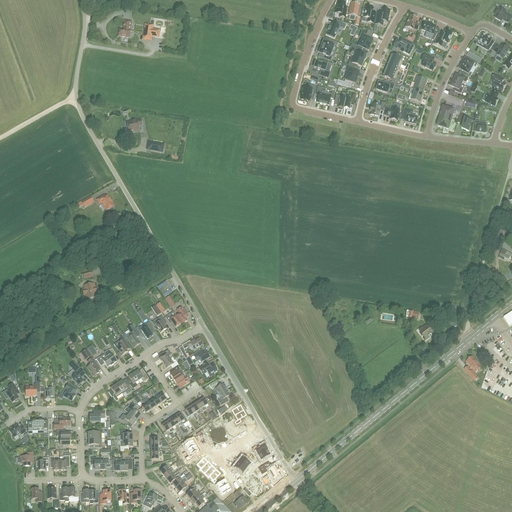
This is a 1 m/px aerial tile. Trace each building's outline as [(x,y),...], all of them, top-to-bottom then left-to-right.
[(345,3),(338,2),(337,9),(336,9),(335,13),(340,14),(340,17),(345,18),(347,8),(344,7),(345,3)] [(349,15),(357,17),(359,5),(351,4),(349,15)] [(373,24),(376,13),(372,12),(373,8),(366,7),(364,18),(368,19),(367,23),(373,24)] [(497,8),(496,11),(494,14),(496,15),(495,18),(501,22),(503,19),(509,23),(511,17),(506,14),(507,13),(500,9),(500,10),(497,8)] [(377,18),(376,24),(382,26),(383,21),(387,22),(390,11),(382,10),(382,14),(378,14),(377,18)] [(420,25),(415,23),(417,19),(415,18),(416,17),(412,16),(412,17),(410,16),(408,23),(407,23),(405,27),(413,30),(413,29),(418,31),(420,25)] [(123,28),(131,29),(132,22),(124,21),(123,28)] [(337,26),(334,24),(332,23),(330,27),(329,27),(328,30),(329,31),(327,35),(334,38),(335,37),(336,35),(335,35),(339,27),(344,29),(346,25),(338,22),(337,26)] [(433,41),(437,33),(434,32),(436,26),(425,22),(425,23),(424,23),(423,26),(424,26),(422,30),(430,33),(428,38),(433,41)] [(143,39),(143,40),(146,40),(151,41),(152,36),(155,37),(159,37),(160,30),(156,30),(153,29),(154,25),(152,25),(145,24),(144,35),(143,39)] [(130,31),(131,29),(123,28),(123,30),(120,29),(119,36),(130,38),(131,31),(130,31)] [(440,32),(438,38),(435,44),(441,47),(443,42),(447,44),(448,43),(449,44),(450,40),(449,40),(452,33),(449,32),(450,31),(446,29),(446,30),(445,30),(444,34),(440,32)] [(360,41),(370,45),(371,44),(372,45),(373,41),(372,41),(373,40),(366,37),(367,34),(361,31),(359,37),(361,38),(360,41)] [(488,51),(492,46),(489,45),(492,39),(482,34),(482,35),(481,35),(479,37),(480,38),(478,41),(485,45),(483,49),(488,51)] [(402,39),(400,42),(397,40),(396,41),(395,42),(394,43),(394,45),(393,47),(403,52),(405,48),(409,50),(412,44),(402,39)] [(322,46),(321,47),(332,52),(334,47),(336,48),(337,44),(330,41),(329,44),(324,42),(323,41),(323,42),(322,42),(321,45),(322,46)] [(370,47),(370,45),(360,41),(356,49),(360,51),(362,48),(368,51),(368,50),(369,51),(371,47),(370,47)] [(503,46),(501,48),(496,45),(493,50),(498,54),(497,55),(503,59),(509,50),(503,46)] [(330,56),(332,52),(321,47),(320,49),(319,49),(318,53),(319,53),(319,54),(320,54),(323,55),(324,56),(323,59),(331,61),(332,57),(330,56)] [(364,55),(359,53),(360,51),(356,49),(354,48),(353,51),(355,52),(353,57),(351,57),(363,62),(364,59),(365,60),(366,57),(365,56),(366,56),(364,55)] [(434,59),(432,58),(424,54),(421,60),(424,62),(422,66),(433,71),(434,68),(435,68),(436,66),(436,65),(436,64),(433,63),(434,59)] [(392,55),(390,60),(401,65),(403,62),(400,61),(401,58),(392,55)] [(511,56),(511,55),(503,66),(508,70),(511,65),(511,56)] [(348,65),(353,67),(354,65),(357,66),(361,67),(363,62),(351,57),(348,65)] [(463,60),(461,64),(472,69),(473,67),(476,68),(478,63),(473,60),(471,62),(465,59),(464,61),(463,60)] [(328,78),(330,72),(325,71),(327,64),(318,61),(315,60),(314,63),(315,64),(314,68),(317,69),(320,70),(321,70),(319,75),(328,78)] [(400,68),(401,65),(390,60),(387,66),(396,69),(397,67),(400,68)] [(472,69),(461,64),(460,67),(461,67),(459,70),(465,73),(464,75),(465,76),(468,78),(469,78),(472,74),(470,72),(472,69)] [(348,72),(347,75),(357,78),(358,77),(359,77),(360,74),(359,73),(352,70),(353,67),(348,65),(346,71),(348,72)] [(396,71),(396,69),(387,66),(385,71),(397,76),(398,72),(396,71)] [(397,76),(385,71),(383,77),(392,80),(393,78),(395,79),(397,76)] [(357,78),(347,75),(345,81),(355,84),(357,78)] [(468,78),(465,76),(462,75),(461,78),(456,75),(454,81),(462,85),(464,82),(466,83),(468,78)] [(506,85),(503,84),(505,80),(495,75),(491,81),(495,82),(492,87),(503,92),(506,85)] [(415,83),(425,87),(427,80),(417,77),(415,83)] [(460,88),(462,85),(454,81),(451,87),(456,89),(455,91),(461,94),(463,89),(460,88)] [(376,87),(377,87),(376,90),(387,94),(389,89),(393,90),(394,85),(389,83),(388,86),(383,84),(379,83),(378,83),(377,83),(376,87)] [(422,93),(425,87),(415,83),(412,90),(415,90),(422,93)] [(482,87),(475,83),(471,91),(478,95),(482,87)] [(301,95),(302,95),(301,100),(309,101),(309,102),(309,101),(310,97),(312,97),(315,86),(310,85),(309,89),(303,88),(303,87),(303,88),(301,95)] [(318,87),(316,95),(319,96),(317,103),(319,104),(323,105),(326,93),(320,91),(321,88),(318,87)] [(413,95),(422,99),(423,93),(422,93),(415,90),(413,95)] [(496,99),(497,98),(498,95),(492,92),(490,96),(488,96),(485,102),(495,107),(498,100),(496,99)] [(326,93),(323,105),(326,106),(326,105),(329,106),(330,99),(333,99),(335,94),(332,93),(331,94),(326,93)] [(339,101),(338,106),(338,108),(339,108),(339,109),(342,110),(342,109),(343,109),(346,98),(346,97),(336,95),(335,100),(339,101)] [(420,104),(422,99),(413,95),(411,101),(420,104)] [(354,105),(355,98),(352,98),(351,100),(346,98),(343,109),(344,109),(347,109),(347,110),(349,110),(350,108),(351,104),(354,105)] [(370,115),(378,117),(380,110),(383,110),(385,103),(381,102),(380,106),(373,104),(372,108),(371,108),(370,111),(371,112),(370,115)] [(443,107),(441,116),(437,126),(449,130),(454,110),(443,107)] [(390,120),(397,121),(400,110),(393,109),(392,110),(386,109),(385,115),(391,117),(390,120)] [(409,116),(410,111),(404,110),(403,116),(406,117),(405,123),(416,125),(417,118),(409,116)] [(463,116),(461,122),(464,122),(462,130),(463,130),(462,131),(466,132),(466,131),(469,132),(472,121),(467,120),(468,117),(463,116)] [(126,123),(127,127),(126,127),(126,128),(126,129),(127,130),(128,130),(129,133),(140,131),(139,127),(142,126),(141,120),(137,121),(137,120),(126,123)] [(149,121),(147,129),(162,131),(163,123),(149,121)] [(487,126),(486,126),(479,125),(480,122),(475,121),(473,127),(476,127),(475,133),(486,134),(486,133),(487,133),(488,129),(487,129),(487,126)] [(147,149),(147,150),(151,151),(162,153),(164,145),(153,143),(149,142),(148,142),(147,149)] [(97,200),(99,204),(101,202),(106,211),(109,210),(110,210),(111,210),(112,210),(113,210),(113,209),(114,209),(114,208),(114,207),(108,196),(105,198),(104,196),(97,200)] [(91,197),(81,203),(78,205),(80,209),(84,206),(84,208),(94,202),(91,197)] [(507,252),(502,250),(499,256),(509,261),(510,257),(509,257),(510,254),(507,253),(507,252)] [(93,256),(94,257),(99,260),(102,262),(105,258),(95,252),(93,256)] [(84,280),(94,277),(92,268),(82,271),(84,280)] [(164,297),(170,293),(171,290),(166,283),(158,288),(164,297)] [(85,288),(83,288),(83,292),(84,296),(86,295),(87,299),(97,297),(96,293),(98,293),(98,290),(97,286),(94,286),(94,284),(84,286),(85,288)] [(161,313),(165,311),(160,303),(156,306),(161,313)] [(156,306),(152,308),(157,316),(161,313),(156,306)] [(188,317),(183,309),(182,308),(177,311),(179,315),(176,317),(173,312),(176,316),(181,324),(181,325),(187,321),(185,319),(188,317)] [(71,314),(72,316),(73,317),(70,319),(72,322),(81,317),(77,311),(71,314)] [(409,318),(418,320),(419,313),(410,311),(409,318)] [(173,312),(170,314),(165,317),(169,323),(172,321),(176,327),(181,324),(176,316),(173,312)] [(162,322),(164,320),(162,316),(156,320),(158,323),(155,325),(160,333),(166,329),(162,322)] [(152,336),(151,334),(149,330),(152,328),(148,322),(143,326),(139,328),(141,331),(147,339),(152,336)] [(434,334),(434,333),(434,332),(433,332),(431,331),(432,329),(429,328),(427,325),(422,329),(421,329),(420,330),(420,331),(419,331),(421,334),(421,336),(423,336),(424,338),(423,339),(425,341),(426,341),(429,338),(430,338),(431,337),(431,336),(434,334)] [(132,326),(128,329),(132,336),(128,339),(134,348),(140,344),(134,336),(137,334),(132,326)] [(121,356),(127,352),(127,351),(129,349),(123,340),(118,343),(120,347),(117,349),(119,352),(119,353),(121,356)] [(192,342),(190,343),(189,342),(182,346),(182,347),(184,350),(189,347),(189,348),(192,346),(194,351),(203,346),(199,340),(193,343),(192,342)] [(184,350),(182,347),(179,348),(185,359),(187,358),(185,353),(185,352),(184,350)] [(105,354),(112,366),(114,365),(114,364),(116,362),(113,356),(115,354),(112,349),(104,354),(105,354)] [(87,350),(81,354),(82,356),(85,360),(91,356),(88,352),(87,350)] [(163,364),(170,359),(168,356),(171,354),(168,350),(163,353),(165,356),(159,359),(163,364)] [(199,366),(202,363),(202,362),(209,358),(206,352),(201,355),(199,352),(193,356),(199,366)] [(105,354),(100,357),(96,360),(100,367),(105,364),(107,368),(110,366),(111,367),(112,366),(105,354)] [(475,373),(482,367),(473,357),(466,362),(475,373)] [(100,370),(98,366),(92,358),(87,362),(90,366),(87,368),(93,377),(99,374),(97,371),(100,370)] [(173,368),(178,365),(175,360),(172,362),(170,359),(163,364),(166,369),(171,366),(173,368)] [(69,366),(72,369),(75,372),(79,369),(73,363),(69,366)] [(214,375),(213,374),(217,371),(214,365),(209,367),(208,364),(199,369),(202,375),(206,372),(209,378),(214,375)] [(170,375),(173,380),(183,374),(178,367),(173,370),(175,372),(170,375)] [(81,379),(85,375),(80,370),(77,374),(76,373),(71,378),(78,386),(83,381),(81,379)] [(133,374),(138,381),(141,379),(143,383),(148,379),(145,374),(142,376),(138,371),(133,374)] [(478,379),(472,371),(468,374),(474,382),(478,379)] [(135,383),(138,381),(133,374),(128,377),(132,383),(129,384),(133,389),(137,386),(135,383)] [(189,382),(185,377),(183,374),(173,380),(176,385),(177,385),(179,389),(189,382)] [(216,381),(209,385),(210,387),(212,391),(215,389),(218,395),(227,390),(224,384),(220,386),(218,388),(216,384),(217,384),(216,381)] [(116,385),(122,394),(123,395),(125,393),(127,395),(132,392),(128,386),(126,388),(122,382),(116,385)] [(6,393),(3,395),(6,399),(9,397),(12,403),(14,402),(16,402),(19,401),(19,399),(16,396),(14,392),(17,390),(13,384),(8,387),(8,388),(10,391),(7,394),(6,393)] [(67,390),(63,397),(71,402),(75,396),(74,395),(77,390),(68,384),(65,389),(67,390)] [(117,398),(119,396),(122,394),(116,385),(111,389),(115,395),(112,397),(116,402),(118,400),(117,398)] [(30,396),(36,396),(36,388),(30,388),(30,390),(26,390),(26,397),(30,397),(30,396)] [(48,391),(44,391),(44,393),(44,400),(46,400),(47,401),(49,401),(50,400),(51,400),(51,399),(51,397),(54,397),(54,393),(54,388),(50,389),(48,389),(48,391)] [(220,398),(217,400),(219,402),(221,406),(227,403),(224,399),(226,398),(230,395),(227,390),(218,395),(220,398)] [(157,398),(161,404),(166,400),(162,394),(157,398)] [(152,401),(156,407),(161,404),(157,398),(152,401)] [(199,402),(205,411),(207,410),(205,407),(207,405),(203,399),(199,402)] [(147,404),(151,410),(156,407),(152,401),(147,404)] [(199,402),(194,405),(198,411),(199,411),(201,409),(203,412),(205,411),(199,402)] [(151,410),(147,404),(142,408),(146,414),(151,410)] [(129,415),(137,421),(141,416),(136,412),(138,410),(132,405),(128,409),(131,412),(129,415)] [(190,408),(196,417),(198,416),(196,413),(198,411),(194,405),(190,408)] [(241,405),(232,410),(235,415),(244,410),(241,405)] [(196,422),(198,420),(196,417),(190,408),(185,411),(189,417),(192,415),(196,422)] [(247,415),(244,410),(235,415),(238,420),(247,415)] [(100,418),(104,418),(104,412),(97,412),(97,416),(90,416),(90,423),(100,423),(100,418)] [(210,415),(214,420),(219,417),(215,412),(210,415)] [(180,414),(175,417),(181,427),(188,422),(184,416),(182,418),(180,414)] [(133,426),(137,421),(129,415),(126,418),(123,415),(120,420),(126,425),(128,422),(133,426)] [(59,417),(59,424),(54,424),(54,430),(63,430),(63,427),(70,427),(70,419),(64,419),(64,417),(59,417)] [(179,428),(181,427),(175,417),(171,420),(175,427),(178,425),(179,428)] [(32,420),(32,423),(28,423),(28,434),(32,434),(32,431),(38,431),(37,420),(32,420)] [(37,420),(38,431),(43,431),(43,434),(47,434),(47,420),(37,420)] [(171,420),(166,423),(172,432),(174,431),(173,428),(175,427),(171,420)] [(242,421),(236,425),(239,431),(242,429),(244,433),(254,427),(250,420),(249,421),(244,424),(242,421)] [(170,434),(172,432),(166,423),(162,426),(166,433),(168,431),(170,434)] [(21,435),(26,432),(22,426),(19,428),(17,425),(9,431),(13,438),(20,434),(21,435)] [(225,426),(217,429),(221,441),(226,439),(226,437),(224,433),(227,432),(225,426)] [(217,429),(208,432),(210,437),(213,436),(215,443),(221,441),(217,429)] [(88,433),(88,440),(101,439),(101,430),(95,430),(95,433),(88,433)] [(62,431),(56,431),(56,437),(59,437),(59,440),(60,440),(69,440),(70,440),(70,434),(66,434),(62,434),(62,431)] [(123,441),(132,441),(132,434),(126,435),(126,431),(120,431),(120,441),(123,441)] [(101,439),(88,440),(88,446),(95,446),(95,449),(102,449),(101,439)] [(60,440),(60,444),(55,444),(55,449),(61,449),(61,446),(69,446),(69,440),(60,440)] [(185,440),(178,445),(180,449),(182,448),(185,453),(186,452),(196,446),(193,441),(191,442),(187,444),(185,440)] [(127,448),(129,447),(133,447),(132,441),(123,441),(120,441),(120,445),(120,452),(127,452),(127,448)] [(255,445),(251,447),(253,451),(255,450),(258,455),(267,450),(264,445),(261,446),(257,449),(255,445)] [(189,457),(185,459),(187,462),(192,459),(191,456),(195,454),(199,452),(196,446),(186,452),(189,457)] [(267,450),(258,455),(261,460),(270,455),(267,450)] [(30,459),(33,459),(33,453),(27,453),(27,457),(23,457),(20,458),(18,458),(18,464),(20,464),(20,465),(23,465),(23,467),(30,467),(30,459)] [(53,471),(60,471),(59,462),(54,462),(54,457),(50,457),(50,463),(53,463),(53,471)] [(66,463),(69,463),(69,457),(63,457),(63,462),(59,462),(60,471),(66,471),(66,468),(66,463)] [(100,470),(100,462),(96,462),(96,458),(91,458),(91,463),(94,463),(94,470),(100,470)] [(103,461),(100,462),(100,470),(106,470),(106,463),(109,463),(109,458),(103,458),(103,461)] [(196,459),(191,464),(195,467),(197,465),(201,469),(208,462),(204,458),(201,461),(199,462),(196,459)] [(242,458),(238,463),(248,470),(251,465),(253,463),(249,460),(247,462),(242,458)] [(42,462),(38,462),(36,462),(36,468),(38,468),(39,472),(45,472),(45,466),(49,466),(48,459),(42,459),(42,462)] [(122,472),(121,463),(118,463),(118,459),(112,459),(112,466),(115,466),(115,472),(122,472)] [(132,459),(127,459),(125,459),(125,463),(121,463),(122,472),(128,472),(128,465),(132,465),(132,459)] [(201,469),(200,470),(204,474),(212,466),(213,465),(208,461),(208,462),(201,469)] [(238,463),(235,468),(245,475),(248,470),(238,463)] [(269,463),(259,469),(259,471),(262,475),(269,471),(274,481),(276,480),(276,481),(280,478),(281,477),(279,473),(280,472),(279,470),(278,470),(275,466),(272,468),(269,463)] [(212,466),(204,474),(208,478),(209,477),(216,469),(212,466)] [(163,476),(173,469),(171,467),(168,470),(166,467),(160,472),(163,476)] [(166,480),(173,475),(171,473),(174,471),(173,469),(163,476),(166,480)] [(216,469),(209,477),(212,480),(211,481),(214,483),(217,481),(215,479),(218,476),(220,473),(216,469)] [(172,483),(179,477),(178,475),(175,478),(173,475),(166,480),(170,485),(172,483)] [(175,488),(186,479),(185,478),(181,480),(179,477),(172,483),(175,488)] [(186,479),(175,488),(179,493),(187,487),(184,484),(187,481),(186,479)] [(225,480),(215,485),(218,491),(228,485),(225,480)] [(252,485),(247,489),(250,493),(251,494),(254,492),(257,495),(257,496),(266,489),(262,483),(259,486),(258,487),(257,486),(254,488),(252,485)] [(228,485),(218,491),(221,496),(231,490),(228,485)] [(192,491),(186,495),(190,500),(197,495),(195,492),(198,489),(195,486),(191,489),(192,491)] [(48,500),(56,499),(56,489),(48,489),(48,500)] [(63,495),(59,495),(60,502),(65,502),(65,501),(69,501),(69,499),(69,489),(63,489),(63,490),(63,495)] [(69,489),(69,499),(72,498),(72,503),(77,503),(78,502),(78,495),(75,495),(75,489),(69,489)] [(36,503),(42,503),(42,496),(39,496),(38,490),(32,490),(32,500),(36,500),(36,503)] [(134,498),(131,498),(131,504),(136,504),(136,501),(140,501),(140,502),(144,502),(144,501),(144,495),(140,495),(142,493),(140,492),(140,491),(139,491),(138,490),(137,491),(134,491),(134,494),(134,498)] [(89,492),(89,491),(83,491),(83,497),(80,498),(80,503),(89,503),(89,501),(89,500),(89,492)] [(118,502),(119,502),(119,504),(122,504),(122,505),(129,505),(129,495),(125,495),(125,491),(118,492),(118,494),(117,494),(117,498),(118,498),(118,502)] [(89,501),(89,503),(89,504),(98,504),(98,498),(95,498),(95,492),(89,492),(89,500),(89,501)] [(107,502),(110,502),(110,492),(103,492),(103,499),(100,499),(100,505),(107,505),(107,502)] [(243,508),(248,504),(238,492),(234,495),(237,500),(238,499),(240,500),(234,505),(238,510),(242,508),(243,508)] [(144,502),(142,506),(147,508),(150,510),(152,506),(156,497),(150,494),(149,498),(146,503),(144,501),(144,502)] [(197,495),(190,500),(194,505),(204,497),(203,495),(200,497),(197,495)] [(204,497),(194,505),(195,504),(198,508),(204,504),(202,501),(205,499),(204,497)] [(224,499),(221,501),(227,507),(230,504),(224,499)] [(213,501),(206,507),(210,511),(216,511),(219,509),(216,506),(213,501)]
